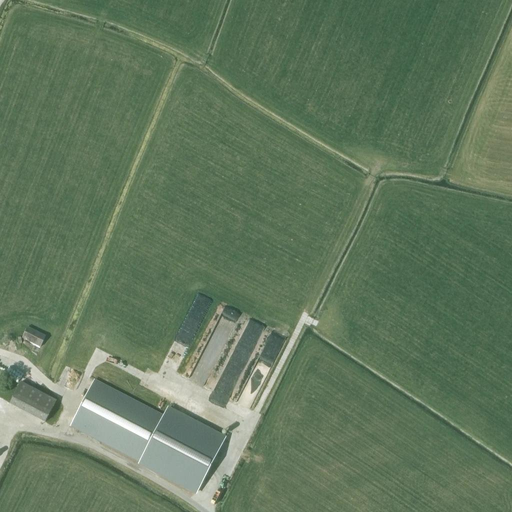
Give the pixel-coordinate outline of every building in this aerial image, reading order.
[(200,295),(190,318),(205,324),(214,300),(200,295)] [(224,308),(211,343),(226,348),(239,313),(224,308)] [(46,336),(28,327),(23,338),(41,347),(46,336)] [(168,409),(164,417),(94,381),(71,426),(198,491),(225,439),(168,409)] [(21,382),(12,404),(50,420),(59,397),(21,382)] [(241,392),(239,404),(250,406),(252,394),(241,392)]
